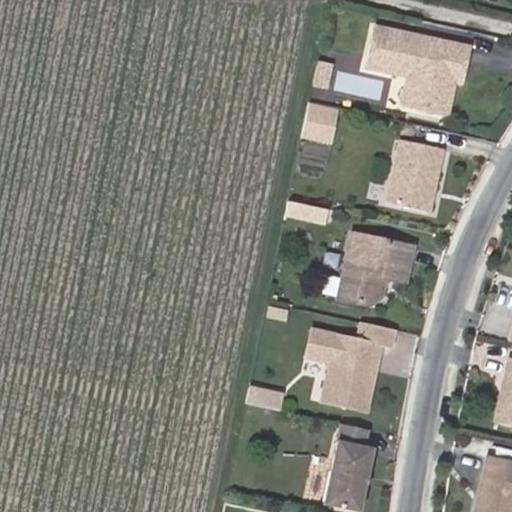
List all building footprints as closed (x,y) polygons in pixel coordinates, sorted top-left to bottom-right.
[(405,77),(401,100),(438,108),(444,74),(447,59),(456,60),(459,42),(366,23),(358,63),(399,71),(401,71),(405,77)] [(314,74),(327,77),(330,62),(317,59),(314,74)] [(444,74),(453,76),(456,60),(447,59),(444,74)] [(336,69),(332,91),(381,101),(385,79),(336,69)] [(405,77),(401,71),(399,71),(395,99),(401,100),(405,77)] [(325,86),(327,77),(314,74),(312,83),(325,86)] [(334,124),(338,106),(309,99),(306,113),(305,118),(334,124)] [(331,140),(334,124),(305,118),(301,134),(331,140)] [(393,135),(382,198),(423,206),(436,143),(393,135)] [(346,229),(333,296),(364,302),(372,296),(377,274),(379,275),(402,278),(409,241),(346,229)] [(366,357),(370,358),(374,339),(383,341),(387,324),(353,316),(350,334),(304,325),(299,354),(322,358),(315,398),(362,406),(365,389),(369,364),(365,363),(366,357)] [(511,317),(507,316),(503,334),(511,336),(511,317)] [(511,355),(502,354),(499,370),(504,371),(501,384),(494,389),(489,416),(511,420),(511,355)] [(501,384),(504,371),(499,370),(494,389),(501,384)] [(275,408),(278,393),(249,387),(246,401),(275,408)] [(367,444),(360,443),(363,426),(359,426),(333,420),(317,501),(355,508),(367,444)] [(468,511),(502,511),(505,503),(511,498),(511,458),(481,452),(477,471),(481,478),(480,484),(473,488),(468,511)] [(509,511),(511,501),(511,498),(505,503),(502,511),(509,511)]
